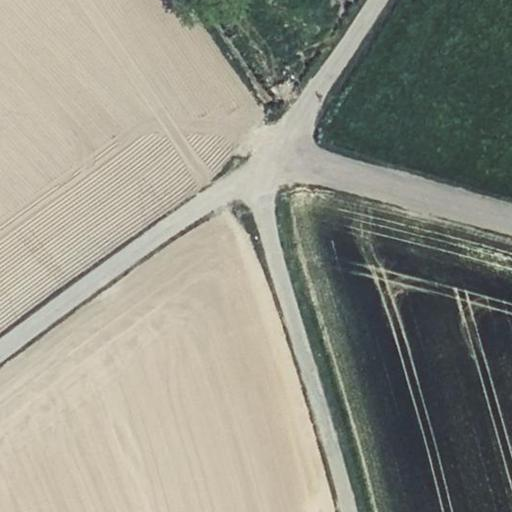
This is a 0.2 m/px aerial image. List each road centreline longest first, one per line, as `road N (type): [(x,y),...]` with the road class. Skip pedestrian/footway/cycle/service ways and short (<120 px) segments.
road 1 (track): [(349,511),(268,233),(268,168)]
road 2 (track): [(0,349),(218,194),(268,168)]
road 3 (track): [(511,223),(315,167),(268,168)]
road 4 (track): [(378,0),(268,168)]
